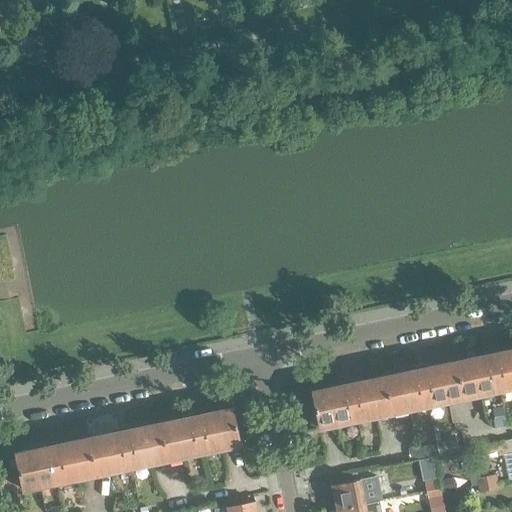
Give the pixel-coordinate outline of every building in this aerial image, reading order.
[(497,351),(495,351),(487,353),(487,355),(456,362),(464,397),(511,387),(511,349),(497,353),(497,351)] [(425,366),(424,366),(415,368),(416,370),(385,377),(393,412),(464,397),(456,362),(426,368),(425,366)] [(354,381),(353,381),(344,383),(344,385),(313,392),(321,428),(393,412),(385,377),(354,383),(354,381)] [(201,413),(200,413),(190,415),(191,417),(160,424),(168,460),(241,445),(233,409),(202,415),(201,413)] [(130,427),(128,428),(119,430),(119,432),(89,438),(97,475),(168,460),(160,424),(130,430),(130,427)] [(58,442),(57,442),(48,444),(48,447),(17,453),(24,489),(97,475),(89,438),(59,444),(58,442)] [(511,439),(495,443),(497,455),(511,452),(511,439)] [(486,477),(489,491),(499,489),(496,475),(486,477)] [(337,510),(366,504),(377,502),(372,477),(360,480),(332,486),(337,510)] [(489,491),(486,477),(477,479),(478,486),(480,493),(489,491)] [(452,478),(439,481),(440,488),(441,492),(443,492),(447,491),(451,490),(454,490),(452,478)] [(427,491),(440,488),(439,481),(438,480),(425,482),(427,491)] [(441,492),(440,488),(427,491),(428,500),(442,497),(441,492)] [(215,511),(258,511),(256,501),(228,507),(215,510),(215,511)] [(337,511),(379,511),(377,502),(366,504),(337,510),(337,511)]
